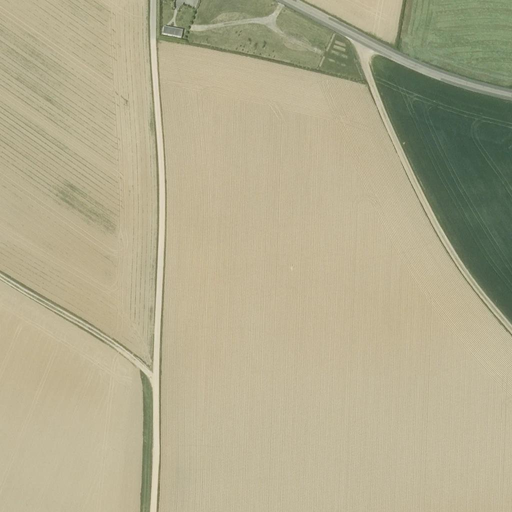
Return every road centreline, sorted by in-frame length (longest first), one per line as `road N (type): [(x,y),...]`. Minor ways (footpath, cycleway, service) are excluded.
road 1 (track): [(154,381),(160,193),(152,0)]
road 2 (track): [(511,332),(440,241),(383,118),(355,34)]
road 3 (unclassified): [(511,95),(454,82),(287,0)]
road 4 (track): [(0,275),(124,351),(154,381)]
road 5 (track): [(152,511),(154,381)]
